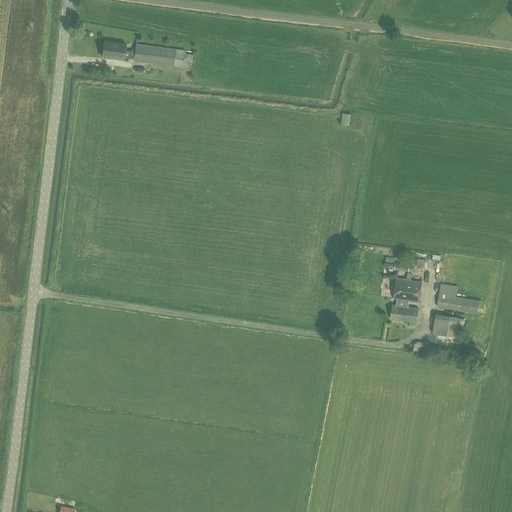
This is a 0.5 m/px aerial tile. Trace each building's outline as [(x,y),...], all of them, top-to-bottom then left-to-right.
[(134,59),(133,60),(183,67),(184,64),(185,54),(185,51),(136,44),(135,51),(125,50),(126,44),(104,41),(102,56),(124,59),(124,58),(134,59)] [(341,110),(339,122),(346,123),(348,111),(341,110)] [(367,267),(378,267),(378,258),(367,258),(367,267)] [(416,267),(424,268),(425,260),(417,259),(417,263),(416,267)] [(409,271),(409,270),(410,263),(409,263),(402,262),(401,271),(409,271)] [(394,299),(398,299),(407,301),(420,302),(423,282),(411,280),(412,274),(408,273),(407,280),(397,278),(394,299)] [(478,314),(480,300),(456,297),(458,287),(441,284),(437,307),(478,314)] [(407,301),(398,299),(397,306),(393,305),(391,319),(410,321),(409,327),(417,328),(419,308),(406,307),(407,301)] [(455,338),(458,318),(458,316),(437,313),(432,334),(455,338)] [(442,357),(443,347),(414,343),(413,352),(442,357)] [(443,347),(442,357),(450,358),(451,349),(443,347)]
